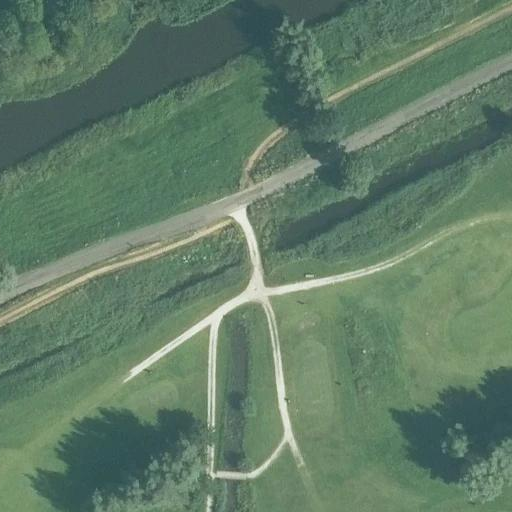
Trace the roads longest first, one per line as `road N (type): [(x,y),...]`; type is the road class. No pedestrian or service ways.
road 1 (unclassified): [(0,293),(241,201),(511,62)]
road 2 (unknown): [(511,9),(305,113),(268,141),(246,172),(241,201)]
road 3 (unknown): [(241,201),(234,219),(186,244),(0,320)]
